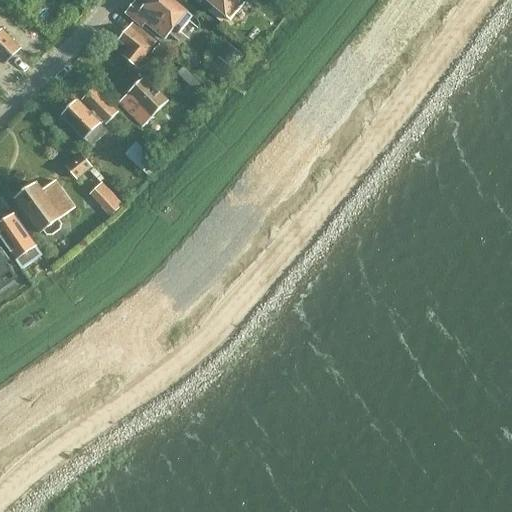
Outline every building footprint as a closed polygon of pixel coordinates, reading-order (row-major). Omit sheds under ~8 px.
[(193,21),(168,0),(153,0),(145,10),(138,4),(126,17),(143,31),(146,27),(165,44),(170,39),(178,46),(179,45),(176,42),(193,21)] [(202,0),(231,25),(249,3),(245,0),(202,0)] [(136,71),(157,46),(134,27),(120,44),(130,52),(124,60),(136,71)] [(0,63),(7,70),(23,55),(1,34),(0,35),(0,63)] [(232,71),(243,57),(230,47),(220,61),(232,71)] [(170,58),(160,49),(152,58),(164,67),(170,58)] [(180,78),(172,85),(184,98),(192,91),(180,78)] [(144,131),(170,105),(146,81),(120,107),(144,131)] [(118,117),(95,93),(81,107),(78,104),(62,120),(91,149),(106,134),(101,129),(104,126),(107,128),(118,117)] [(160,167),(136,147),(125,159),(149,180),(160,167)] [(78,184),(93,171),(83,158),(67,171),(78,184)] [(40,187),(20,202),(43,234),(47,232),(51,237),(56,237),(63,232),(65,227),(61,222),(77,210),(59,186),(46,195),(40,187)] [(124,208),(105,187),(94,198),(113,219),(124,208)] [(12,214),(0,197),(0,210),(3,214),(5,212),(8,216),(12,214)] [(0,228),(0,240),(23,273),(33,266),(43,259),(14,219),(0,228)] [(0,245),(0,291),(18,279),(11,268),(14,266),(0,245)]
